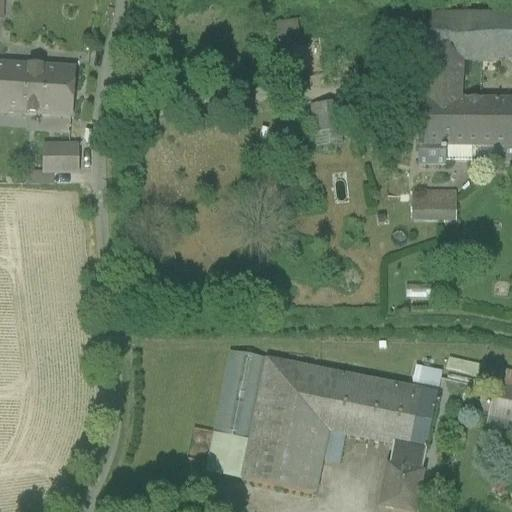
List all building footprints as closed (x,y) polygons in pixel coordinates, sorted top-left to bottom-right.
[(511,17),(428,16),(427,63),(462,63),(511,63),(511,17)] [(462,63),(427,63),(426,79),(461,79),(462,63)] [(73,71),(0,66),(0,114),(70,119),(73,71)] [(461,79),(426,79),(425,101),(460,102),(461,79)] [(460,102),(425,101),(424,140),(418,140),(417,168),(444,168),(444,153),(445,153),(445,149),(477,149),(478,102),(460,102)] [(511,102),(478,102),(477,149),(500,150),(500,164),(511,164),(511,102)] [(339,106),(312,108),(314,137),(341,135),(339,106)] [(341,135),(314,137),(315,150),(342,148),(341,135)] [(77,149),(43,149),(43,175),(77,176),(77,149)] [(439,200),(423,199),(422,222),(438,222),(439,200)] [(455,201),(439,200),(438,222),(454,223),(455,201)] [(267,362),(228,354),(212,436),(250,444),(267,363),(267,362)] [(447,358),(444,370),(475,378),(478,366),(447,358)] [(337,377),(267,363),(250,444),(242,482),(313,497),(336,383),(337,377)] [(475,387),(498,393),(511,396),(511,372),(480,365),(475,387)] [(418,393),(436,397),(441,376),(414,370),(409,397),(417,399),(418,393)] [(402,396),(336,383),(326,434),(392,447),(402,396)] [(409,397),(402,396),(392,447),(425,454),(436,397),(418,393),(417,399),(409,397)] [(511,396),(498,393),(493,414),(511,419),(511,396)] [(511,419),(493,414),(489,429),(511,434),(511,419)] [(250,444),(212,436),(204,474),(242,482),(250,444)] [(425,454),(392,447),(388,470),(387,470),(379,510),(391,511),(413,511),(421,477),(420,477),(425,454)]
